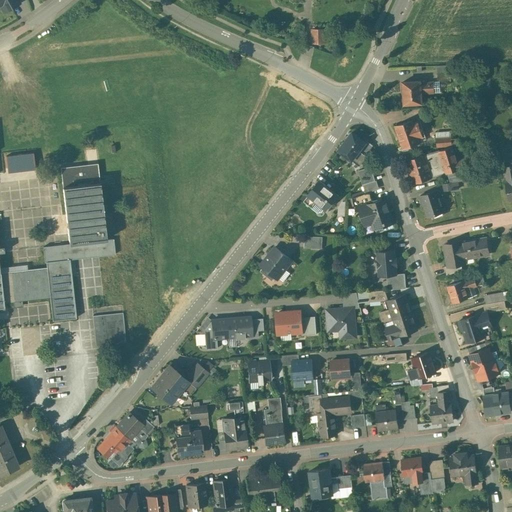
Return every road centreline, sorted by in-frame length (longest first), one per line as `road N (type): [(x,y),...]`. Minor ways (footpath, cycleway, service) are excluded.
road 1 (tertiary): [(353,104),(133,387),(71,450)]
road 2 (residential): [(289,456),(122,477),(91,471),(71,450)]
road 3 (tertiary): [(155,0),(353,104)]
road 4 (residential): [(478,433),(289,456)]
road 5 (residential): [(353,104),(380,134),(413,236)]
road 6 (residential): [(449,344),(302,356)]
